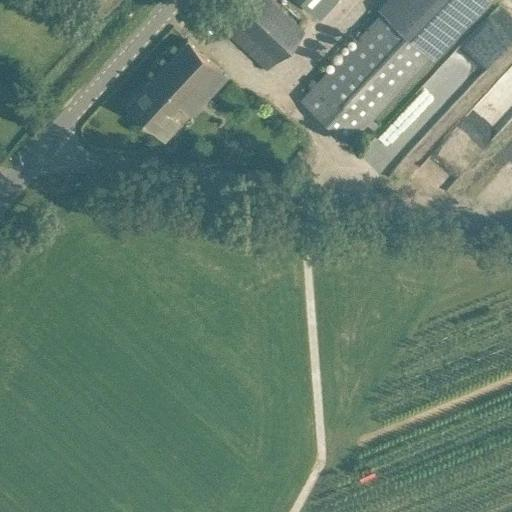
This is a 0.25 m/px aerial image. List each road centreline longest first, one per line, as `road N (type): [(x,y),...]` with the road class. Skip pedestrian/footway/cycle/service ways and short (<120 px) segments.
road 1 (unclassified): [(511,213),(75,162),(42,146)]
road 2 (tertiary): [(42,146),(176,0)]
